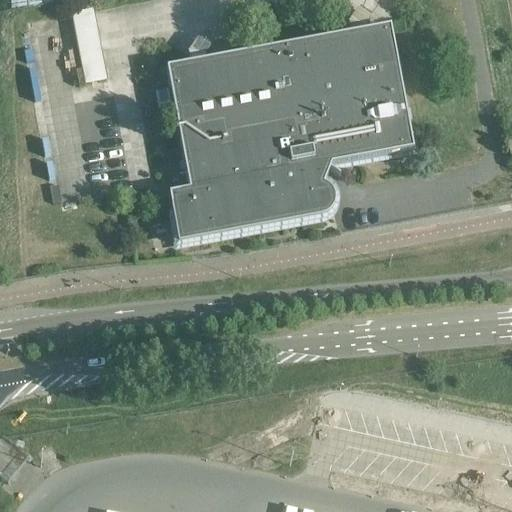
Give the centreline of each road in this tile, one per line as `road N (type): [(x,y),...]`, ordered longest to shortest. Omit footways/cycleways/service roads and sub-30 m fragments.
road 1 (secondary): [(511,277),(149,312),(0,336)]
road 2 (secondary): [(0,384),(289,344),(511,326)]
road 3 (unclassified): [(367,511),(141,469),(89,473),(38,511)]
road 4 (unknown): [(252,0),(144,23),(136,33),(153,171)]
